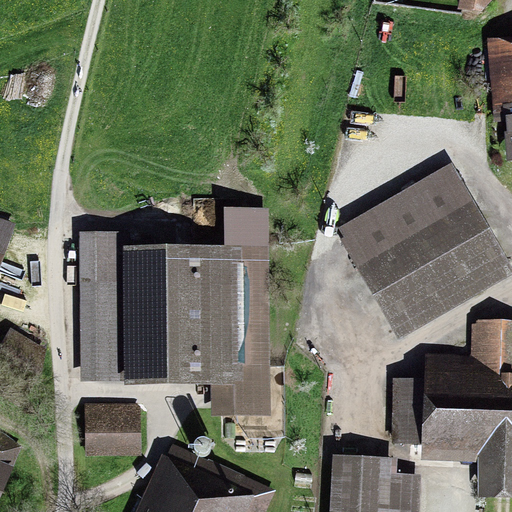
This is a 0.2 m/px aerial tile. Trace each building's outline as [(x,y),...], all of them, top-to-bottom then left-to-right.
[(466,0),(464,15),(488,20),(492,0),(466,0)] [(511,47),(491,49),(497,116),(509,115),(511,151),(511,47)] [(399,340),(511,275),(452,172),(339,237),(399,340)] [(0,265),(12,232),(0,227),(0,265)] [(128,387),(129,257),(129,242),(84,242),(83,387),(128,387)] [(268,425),(269,257),(129,257),(128,387),(213,388),(213,424),(268,425)] [(12,330),(0,352),(0,380),(19,391),(43,348),(12,330)] [(511,330),(477,330),(476,367),(430,365),(427,466),(483,467),(482,500),(511,501),(511,330)] [(423,450),(423,387),(394,387),(393,450),(423,450)] [(140,411),(89,412),(90,462),(141,461),(140,411)] [(0,486),(14,455),(0,448),(0,486)] [(245,511),(251,502),(165,463),(142,511),(245,511)] [(389,467),(338,466),(336,511),(416,511),(417,486),(389,485),(389,467)]
